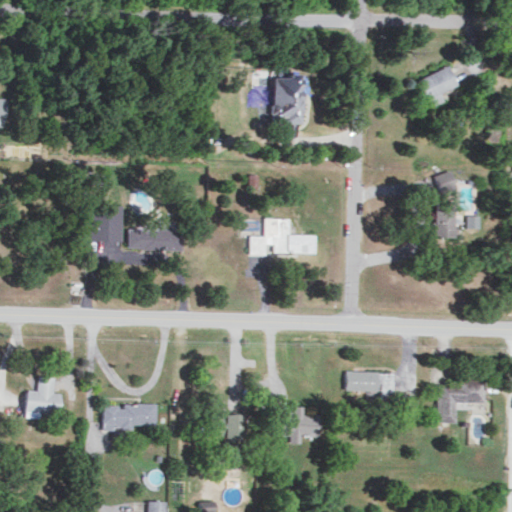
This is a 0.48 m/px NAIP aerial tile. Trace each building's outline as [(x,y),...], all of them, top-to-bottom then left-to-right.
[(426,107),(442,100),(438,91),(454,83),(445,63),(413,78),(426,107)] [(298,122),(299,71),(285,71),(285,75),(270,75),(269,113),(279,114),(279,121),(298,122)] [(451,184),(448,169),(431,172),(434,188),(451,184)] [(256,173),(248,172),(246,185),(255,185),(256,173)] [(452,200),(432,200),(431,235),(451,236),(452,200)] [(120,203),(87,202),(86,238),(119,239),(120,203)] [(474,226),(475,214),(463,213),(462,226),(474,226)] [(312,232),(285,232),(285,216),(261,216),(261,234),(247,234),(246,252),(262,253),(262,242),(270,242),(269,250),(311,251),(312,232)] [(173,219),(154,219),(154,228),(125,227),(124,247),(180,248),(180,228),(172,228),(173,219)] [(390,370),(342,368),(341,388),(390,389),(390,370)] [(50,374),(34,374),(33,388),(22,388),(21,416),(36,416),(36,410),(56,411),(57,391),(50,390),(50,374)] [(452,420),(452,400),(480,400),(480,377),(454,378),(455,384),(433,384),(433,420),(452,420)] [(154,402),(120,401),(120,404),(100,403),(99,427),(127,427),(127,423),(154,423),(154,402)] [(315,435),(315,413),(300,412),(300,405),(289,404),(288,411),(274,411),(273,434),(286,434),(286,441),(297,441),(297,434),(315,435)] [(163,511),(164,500),(146,499),(145,511),(163,511)] [(211,511),(212,499),(197,499),(196,511),(211,511)]
